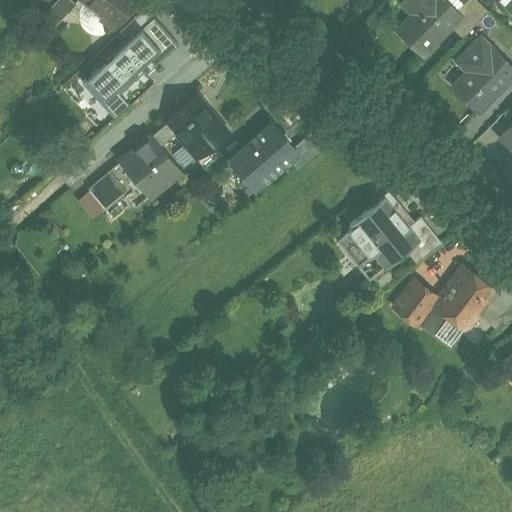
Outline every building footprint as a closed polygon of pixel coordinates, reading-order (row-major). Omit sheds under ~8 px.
[(75,0),(57,0),(40,18),(51,30),(78,2),(75,0)] [(136,0),(87,0),(104,13),(101,17),(115,28),(136,0)] [(404,0),(416,11),(398,29),(424,55),(463,14),(448,0),(404,0)] [(482,0),(456,28),(465,36),(491,8),(482,0)] [(142,33),(127,47),(117,36),(77,73),(90,87),(101,77),(104,81),(121,66),(133,79),(135,78),(135,79),(146,69),(150,74),(165,62),(161,57),(162,56),(142,33)] [(511,62),(483,35),(459,59),(469,68),(454,83),(481,109),(511,76),(511,62)] [(133,79),(116,94),(127,107),(145,91),(135,79),(135,78),(133,79)] [(228,133),(196,95),(167,120),(167,121),(176,131),(185,141),(188,139),(200,153),(201,154),(212,144),(213,145),(215,144),(228,133)] [(167,121),(126,156),(142,176),(145,173),(158,188),(155,190),(156,191),(182,169),(161,144),(176,131),(167,121)] [(274,123),(238,153),(245,161),(244,161),(244,162),(239,166),(249,178),(252,176),(253,176),(259,184),(291,157),(298,151),(294,146),(274,123)] [(326,143),(314,130),(294,146),(298,151),(291,157),(298,166),(326,143)] [(212,144),(201,154),(200,153),(197,155),(205,165),(221,151),(215,144),(213,145),(212,144)] [(111,169),(90,186),(107,206),(128,189),(111,169)] [(390,188),(367,206),(368,208),(350,222),(353,225),(349,228),(371,255),(374,252),(386,266),(407,248),(421,237),(410,224),(416,219),(390,188)] [(410,224),(421,237),(407,248),(417,261),(443,241),(422,214),(416,219),(410,224)] [(498,290),(463,264),(439,297),(434,303),(469,329),(481,312),(485,314),(494,302),(490,300),(498,290)] [(389,270),(373,282),(374,283),(379,289),(394,277),(389,270)] [(439,297),(415,279),(395,305),(419,324),(434,303),(439,297)]
